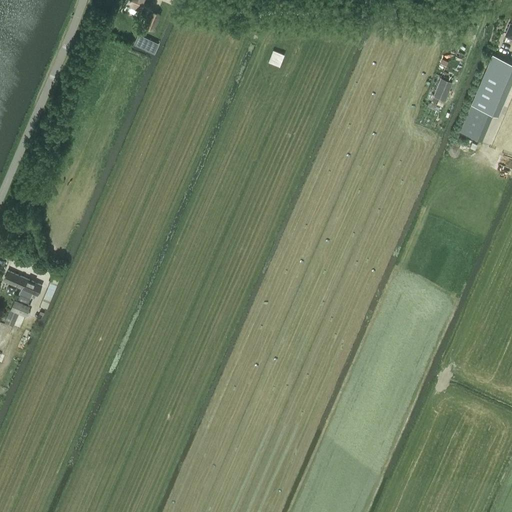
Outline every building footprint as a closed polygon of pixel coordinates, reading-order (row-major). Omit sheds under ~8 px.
[(126,0),(125,4),(141,10),(138,15),(146,19),(150,11),(147,10),(150,0),(126,0)] [(153,29),(159,15),(150,11),(146,19),(143,26),(153,29)] [(276,50),(272,63),(281,66),(285,53),(276,50)] [(492,113),(493,113),(511,68),(511,62),(492,54),(471,104),(492,113)] [(440,79),(431,102),(436,104),(438,100),(444,102),(452,83),(440,79)] [(469,109),(460,131),(481,140),(490,118),(492,113),(471,104),(469,109)] [(32,293),(37,295),(41,285),(7,270),(2,280),(22,289),(17,300),(14,299),(10,308),(25,315),(29,305),(27,304),(32,293)] [(53,272),(40,305),(47,307),(60,274),(53,272)] [(5,322),(12,325),(18,312),(10,309),(5,322)] [(0,320),(0,348),(4,350),(13,326),(0,320)]
